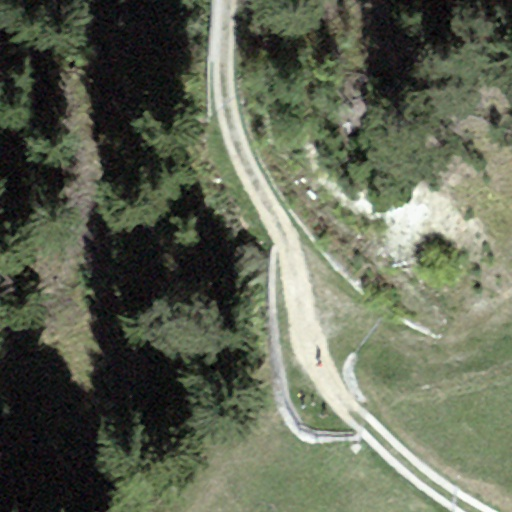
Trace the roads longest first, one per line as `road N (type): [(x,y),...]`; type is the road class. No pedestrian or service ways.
road 1 (track): [(480,511),(360,425),(298,324),(286,232),(226,112),(223,0)]
road 2 (track): [(336,385),(337,352),(353,337),(412,355),(449,354),(480,346),(511,319)]
